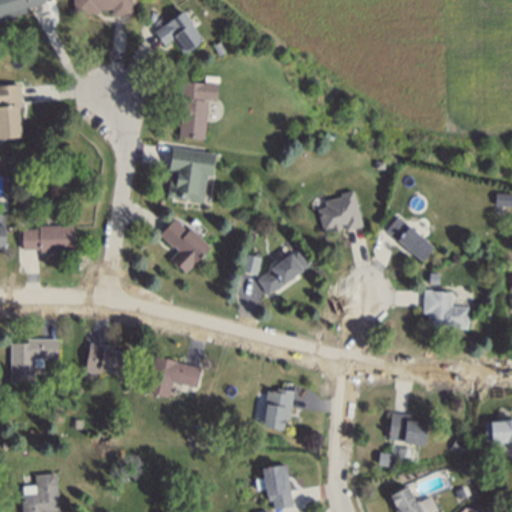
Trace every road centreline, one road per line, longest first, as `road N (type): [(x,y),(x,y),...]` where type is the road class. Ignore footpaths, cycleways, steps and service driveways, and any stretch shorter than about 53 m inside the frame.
road 1 (residential): [(511,374),(457,377),(349,364),(107,300),(0,296)]
road 2 (residential): [(366,291),(349,364),(337,480),(342,511)]
road 3 (residential): [(107,300),(125,150),(113,101)]
